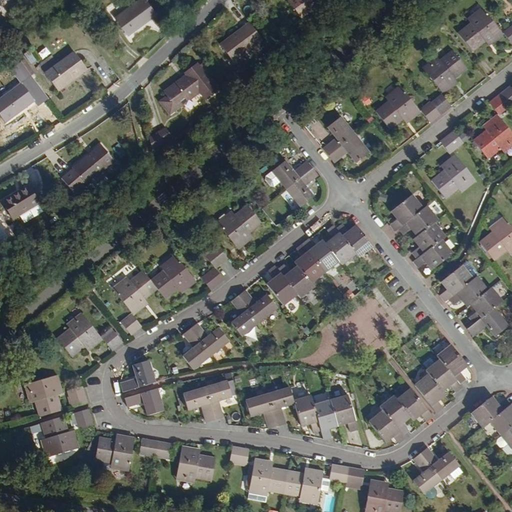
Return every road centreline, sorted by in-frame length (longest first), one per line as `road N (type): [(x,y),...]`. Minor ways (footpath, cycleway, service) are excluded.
road 1 (residential): [(346,195),(219,296),(117,358),(107,377),(115,410),(148,430),(288,443),(377,462),(405,452),(494,377)]
road 2 (residential): [(274,106),(0,328)]
road 3 (residential): [(0,172),(109,104),(217,0)]
road 4 (residential): [(494,377),(346,195)]
road 5 (residential): [(511,70),(346,195)]
road 6 (residential): [(406,0),(274,106)]
